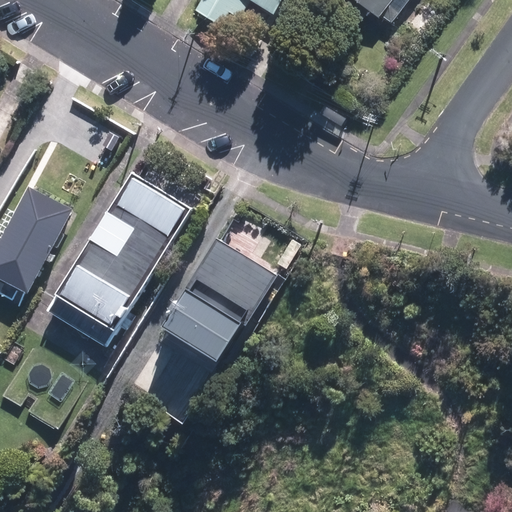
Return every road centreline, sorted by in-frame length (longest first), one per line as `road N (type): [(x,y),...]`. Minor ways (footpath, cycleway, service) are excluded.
road 1 (residential): [(413,190),(340,170),(271,136),(43,0)]
road 2 (residential): [(511,49),(413,190)]
